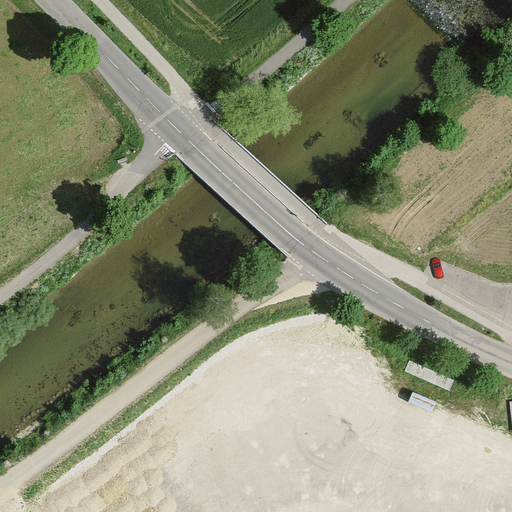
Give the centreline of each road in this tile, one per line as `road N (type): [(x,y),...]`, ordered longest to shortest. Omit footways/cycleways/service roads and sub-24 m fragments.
road 1 (tertiary): [(50,0),(313,252),(476,352),(511,363)]
road 2 (track): [(337,0),(0,293)]
road 3 (track): [(0,480),(313,252)]
